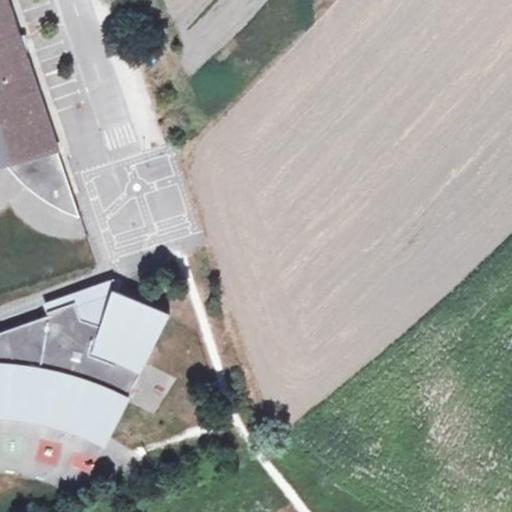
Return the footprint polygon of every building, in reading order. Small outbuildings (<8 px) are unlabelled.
[(0,0),(0,122),(44,110),(6,0),(0,0)] [(68,178),(44,110),(0,122),(0,125),(9,160),(14,170),(21,182),(28,191),(68,178)] [(82,220),(68,178),(28,191),(37,200),(49,209),(62,215),(74,219),(82,220)] [(0,408),(0,409),(19,410),(35,412),(52,416),(74,422),(94,429),(94,430),(111,437),(172,316),(114,292),(102,328),(83,322),(77,305),(50,314),(51,317),(0,335),(0,408)] [(0,418),(18,420),(38,423),(58,428),(71,432),(91,440),(106,447),(111,437),(94,430),(94,429),(74,422),(52,416),(35,412),(19,410),(0,409),(0,408),(0,418)]
